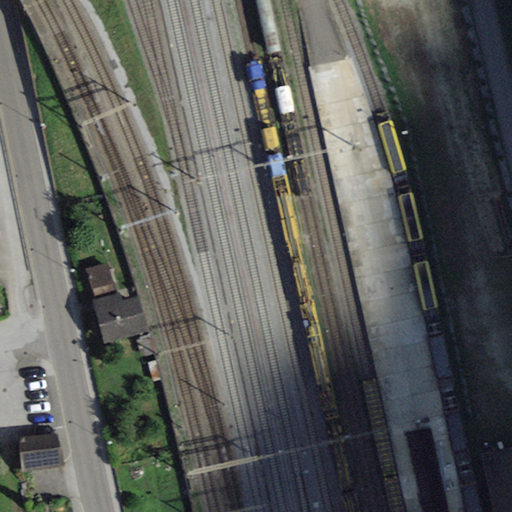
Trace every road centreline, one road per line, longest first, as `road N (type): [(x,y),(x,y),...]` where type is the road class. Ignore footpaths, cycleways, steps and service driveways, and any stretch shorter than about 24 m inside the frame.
road 1 (tertiary): [(62,331),(0,42)]
road 2 (tertiary): [(98,511),(62,331)]
road 3 (unclassified): [(481,0),(511,132)]
